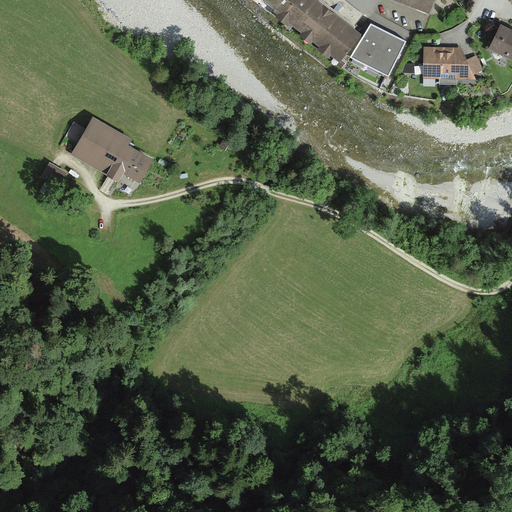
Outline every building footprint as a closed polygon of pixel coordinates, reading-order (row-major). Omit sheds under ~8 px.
[(254,0),(262,6),(347,66),(373,18),(348,0),(254,0)] [(398,0),(431,13),(436,0),(398,0)] [(415,41),(373,18),(347,66),(389,89),(415,41)] [(511,30),(506,27),(494,52),(511,60),(511,30)] [(459,50),(425,50),(425,76),(473,76),(459,50)] [(140,181),(154,157),(129,143),(132,137),(93,114),(71,153),(118,179),(123,171),(140,181)]
